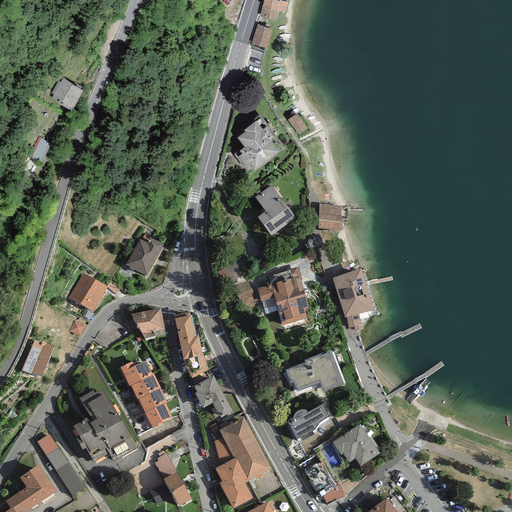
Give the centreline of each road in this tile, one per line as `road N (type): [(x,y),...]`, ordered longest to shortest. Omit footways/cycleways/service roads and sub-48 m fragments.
road 1 (tertiary): [(133,0),(67,162),(28,321),(0,375)]
road 2 (residential): [(305,164),(324,284),(406,452)]
road 3 (primary): [(196,293),(196,202),(255,0)]
road 4 (tertiary): [(0,484),(96,325),(127,302),(162,298)]
road 5 (primary): [(312,511),(196,293)]
road 6 (residential): [(209,511),(162,298)]
